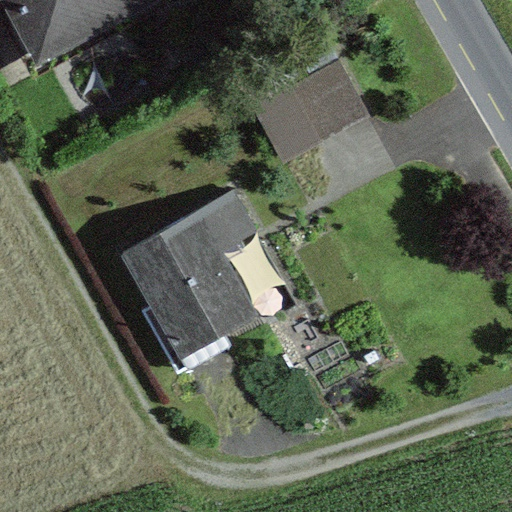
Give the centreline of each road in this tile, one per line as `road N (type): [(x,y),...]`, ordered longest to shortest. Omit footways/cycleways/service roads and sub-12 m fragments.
road 1 (track): [(0,180),(129,407),(183,466),(273,471),(511,399)]
road 2 (primary): [(447,0),(511,111)]
